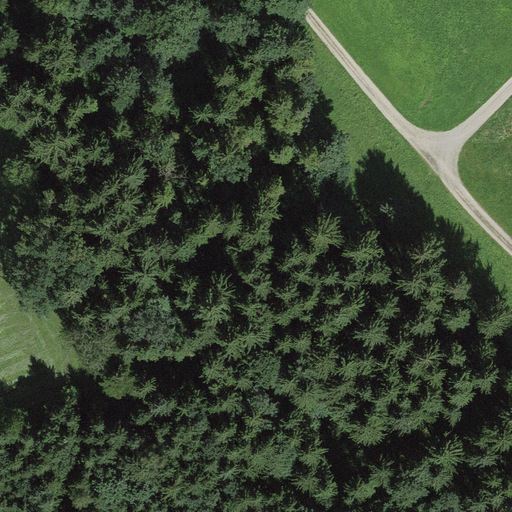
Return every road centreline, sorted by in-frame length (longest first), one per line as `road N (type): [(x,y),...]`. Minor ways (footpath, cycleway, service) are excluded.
road 1 (track): [(0,103),(85,343),(57,511)]
road 2 (track): [(298,0),(511,245)]
road 3 (track): [(511,57),(418,146)]
